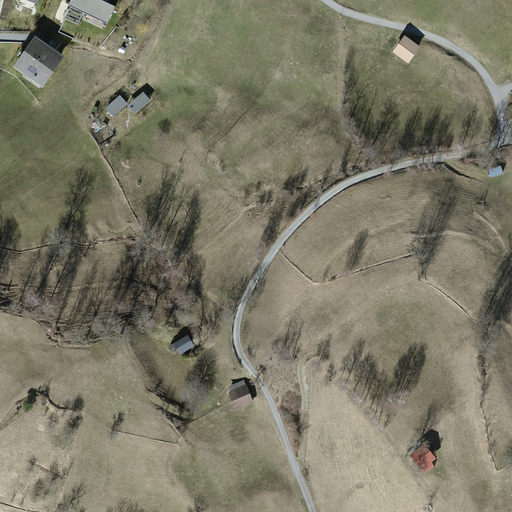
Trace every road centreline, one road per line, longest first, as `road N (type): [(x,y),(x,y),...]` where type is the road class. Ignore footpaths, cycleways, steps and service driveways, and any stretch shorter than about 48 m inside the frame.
road 1 (track): [(507,130),(458,152),(362,176),(321,201),(241,295),(236,345),(315,511)]
road 2 (residential): [(325,0),(461,51),(494,90),(507,130)]
